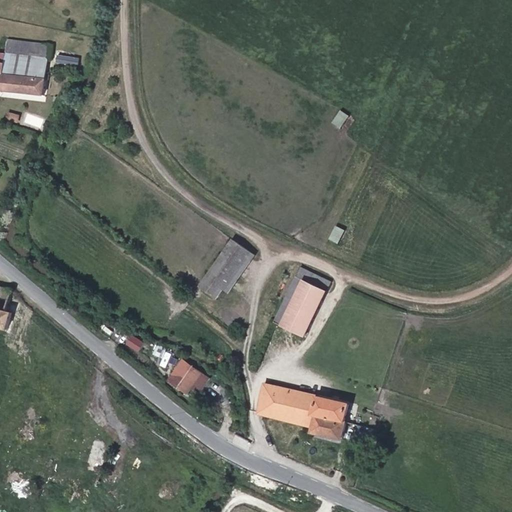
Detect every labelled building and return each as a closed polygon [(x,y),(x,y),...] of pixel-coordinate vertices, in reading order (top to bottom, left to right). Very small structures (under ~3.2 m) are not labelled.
[(7,58),(51,65),(51,52),(8,48),(7,58)] [(0,56),(0,84),(48,89),(51,65),(7,58),(0,56)] [(340,110),(332,124),(342,129),(350,116),(340,110)] [(18,122),(20,115),(9,112),(7,118),(18,122)] [(335,225),(329,240),(339,244),(345,230),(335,225)] [(220,292),(249,247),(232,236),(203,281),(220,292)] [(276,316),(286,320),(312,263),(303,259),(276,316)] [(318,266),(312,263),(286,320),(307,329),(331,276),(333,272),(318,266)] [(16,302),(0,297),(0,319),(10,322),(16,302)] [(157,344),(153,354),(163,359),(167,349),(157,344)] [(192,390),(195,384),(205,369),(197,364),(183,384),(192,390)] [(212,375),(205,369),(195,384),(203,389),(212,375)] [(325,428),(326,424),(344,428),(352,395),(269,377),(261,408),(319,421),(318,427),(325,428)] [(343,432),(344,428),(326,424),(325,428),(343,432)] [(373,444),(375,429),(357,426),(355,441),(373,444)] [(63,497),(98,505),(117,437),(95,432),(87,460),(17,442),(10,466),(68,480),(63,497)] [(26,487),(28,478),(10,473),(8,483),(26,487)]
